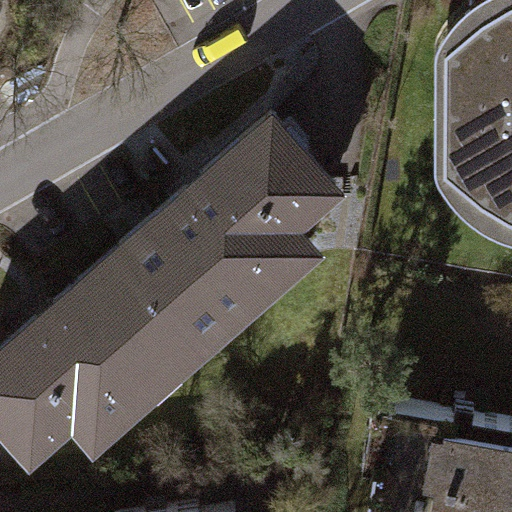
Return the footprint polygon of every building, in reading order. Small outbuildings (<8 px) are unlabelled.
[(511,0),(465,0),(457,6),(437,41),(436,162),(450,189),(478,215),(507,230),(511,231),(511,0)] [(337,180),(273,107),(202,168),(209,176),(195,188),(189,180),(121,240),(200,331),(202,333),(254,289),(259,295),(285,272),(273,258),(306,230),(295,217),(337,180)] [(38,313),(0,346),(0,405),(32,442),(74,405),(85,418),(118,389),(130,403),(153,384),(147,378),(200,331),(121,240),(55,298),(62,306),(45,320),(38,313)] [(511,511),(511,435),(403,415),(384,511),(511,511)] [(116,511),(242,511),(241,501),(201,507),(199,498),(116,510),(116,511)]
